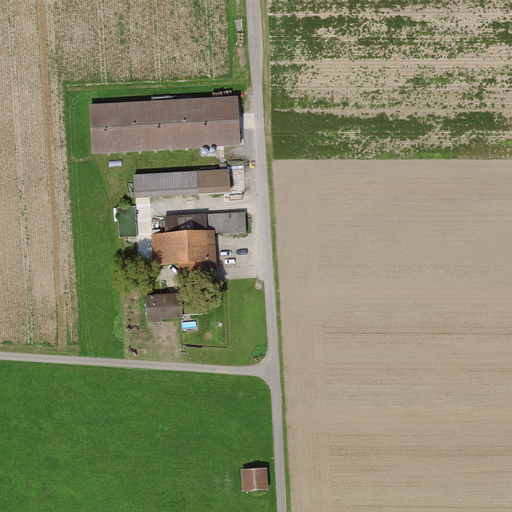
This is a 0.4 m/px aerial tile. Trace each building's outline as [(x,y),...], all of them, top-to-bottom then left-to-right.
[(239,100),(90,108),(92,154),(242,147),(239,100)] [(230,169),(134,175),(135,199),(231,193),(230,169)] [(136,208),(118,209),(120,238),(124,238),(127,238),(138,237),(136,208)] [(244,215),(166,219),(167,236),(207,234),(245,232),(244,215)] [(167,236),(154,237),(155,265),(184,264),(184,271),(209,270),(207,234),(167,236)] [(163,296),(147,297),(148,324),(162,324),(162,320),(184,319),(183,295),(163,296)] [(268,471),(242,473),(243,493),(269,491),(268,471)]
